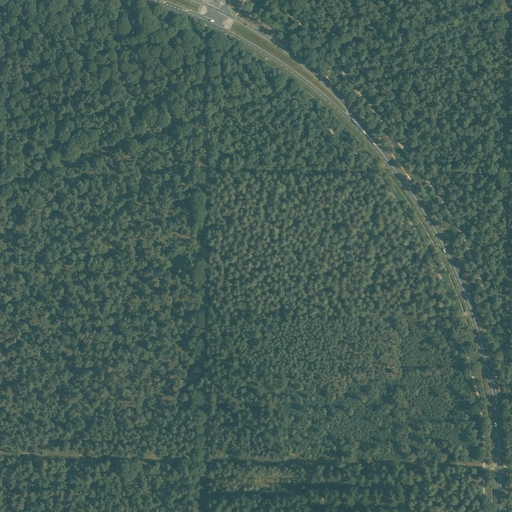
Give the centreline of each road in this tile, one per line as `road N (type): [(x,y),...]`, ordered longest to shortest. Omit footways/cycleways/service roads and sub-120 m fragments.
road 1 (track): [(511,466),(0,453)]
road 2 (primary): [(499,511),(495,411),(464,291),(419,202),(360,126)]
road 3 (track): [(203,511),(204,116)]
road 4 (track): [(204,116),(32,175)]
road 5 (primary): [(360,126),(286,49),(222,11)]
road 6 (primary): [(212,23),(360,126)]
road 7 (track): [(504,173),(503,0)]
